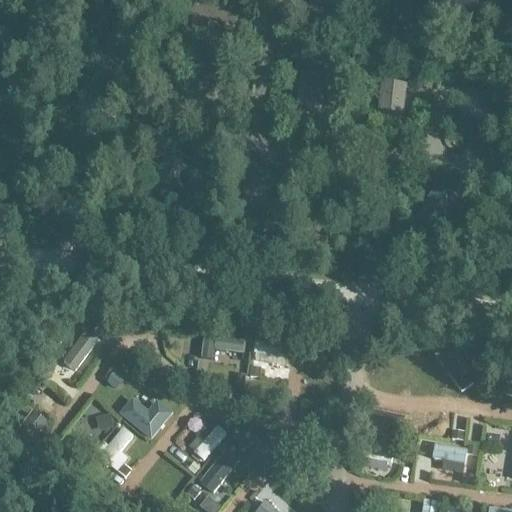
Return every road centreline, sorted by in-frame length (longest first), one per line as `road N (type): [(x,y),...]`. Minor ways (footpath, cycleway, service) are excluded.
road 1 (tertiary): [(511,311),(70,262)]
road 2 (unclassified): [(124,0),(70,262)]
